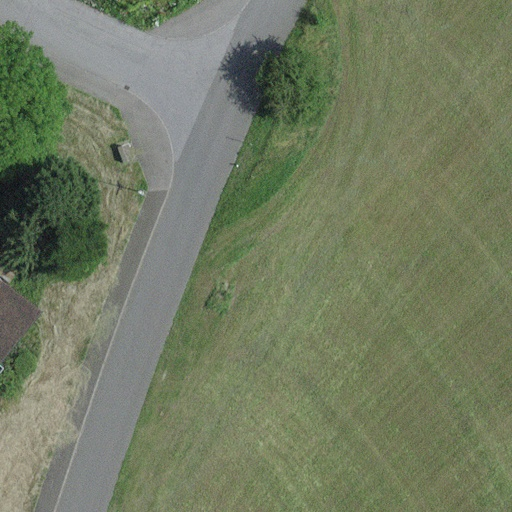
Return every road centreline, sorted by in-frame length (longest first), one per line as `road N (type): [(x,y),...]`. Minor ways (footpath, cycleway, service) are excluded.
road 1 (residential): [(231,107),(82,511)]
road 2 (residential): [(231,107),(0,5)]
